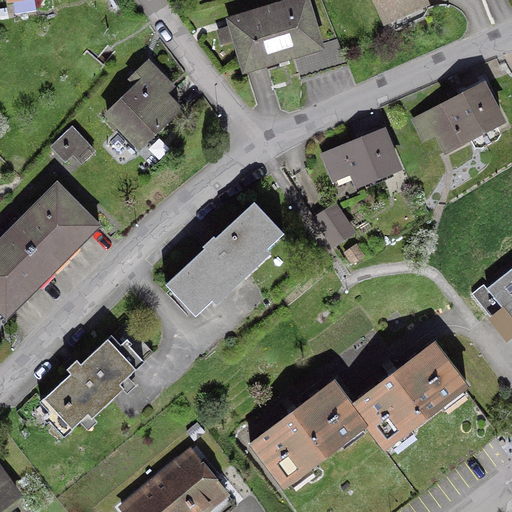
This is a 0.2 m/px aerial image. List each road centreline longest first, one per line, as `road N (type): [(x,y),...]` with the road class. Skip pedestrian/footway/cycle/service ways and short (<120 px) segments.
road 1 (residential): [(258,142),(0,389)]
road 2 (residential): [(511,31),(258,142)]
road 3 (residential): [(153,0),(258,142)]
